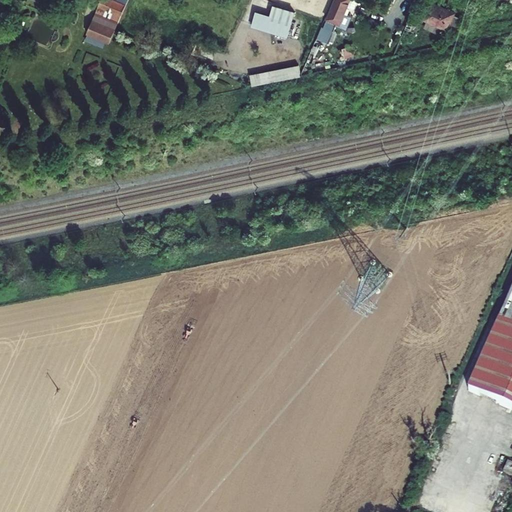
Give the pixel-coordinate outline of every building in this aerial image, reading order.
[(100,0),(94,0),(91,11),(114,20),(119,7),(100,0)] [(329,0),(320,25),(332,30),(345,2),(340,0),(329,0)] [(257,9),(253,26),(290,36),(297,8),(275,2),(272,13),(257,9)] [(429,7),(419,33),(437,41),(441,33),(453,38),(460,23),(453,21),(455,18),(429,7)] [(88,18),(82,34),(105,45),(109,36),(112,26),(88,18)] [(401,22),(394,40),(403,44),(411,26),(401,22)] [(253,81),(302,73),(301,64),(252,72),(253,81)] [(511,284),(464,394),(511,414),(511,284)] [(511,465),(507,463),(503,474),(511,478),(511,465)]
